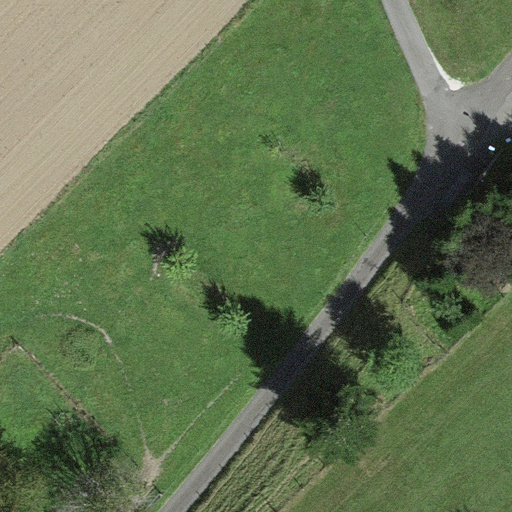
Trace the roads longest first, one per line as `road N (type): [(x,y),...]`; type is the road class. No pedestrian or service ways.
road 1 (residential): [(170,511),(466,133)]
road 2 (residential): [(466,133),(432,83),(394,0)]
